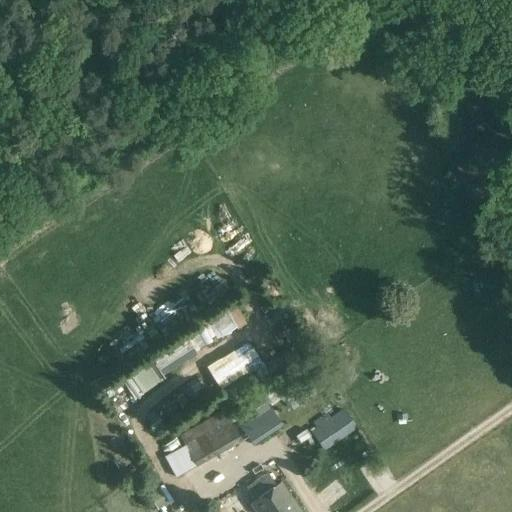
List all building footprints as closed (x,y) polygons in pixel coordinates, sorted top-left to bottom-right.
[(261,363),(253,369),(267,388),(275,383),(273,380),(295,365),(285,351),(264,366),(261,363)] [(163,364),(145,364),(145,385),(163,385),(163,364)] [(281,391),(293,409),(327,384),(315,366),(281,391)] [(247,376),(221,392),(232,409),(258,393),(247,376)] [(241,428),(253,445),(279,427),(267,410),(241,428)] [(311,432),(325,450),(356,428),(343,410),(330,419),(327,414),(315,423),(318,427),(311,432)] [(163,456),(175,478),(241,441),(224,411),(180,436),(185,445),(163,456)] [(256,511),(301,511),(281,482),(276,486),(268,473),(264,476),(262,474),(257,477),(258,480),(247,488),(255,500),(250,503),(256,511)] [(158,511),(169,504),(159,489),(149,495),(158,511)]
